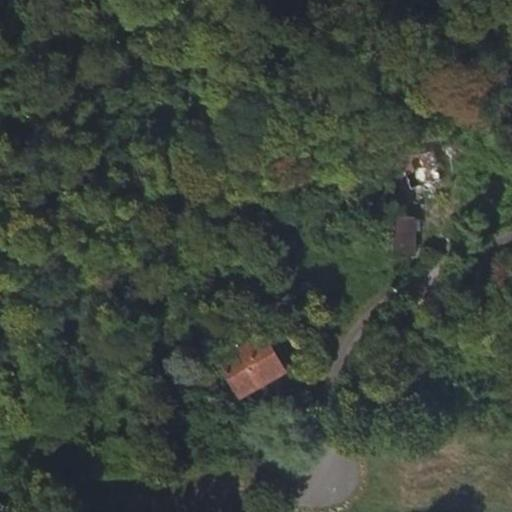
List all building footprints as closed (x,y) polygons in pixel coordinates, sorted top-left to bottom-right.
[(440,180),(431,153),(400,162),(409,189),(419,187),(421,191),(429,189),(428,184),(440,180)] [(506,205),(479,209),(482,225),(508,221),(506,205)] [(418,222),(392,222),(393,284),(407,276),(407,259),(413,259),(413,235),(418,236),(418,222)] [(301,299),(290,302),(295,320),(306,317),(301,299)] [(272,352),(264,341),(223,370),(245,401),(292,370),(278,349),(272,352)] [(74,435),(74,406),(60,406),(60,435),(74,435)]
